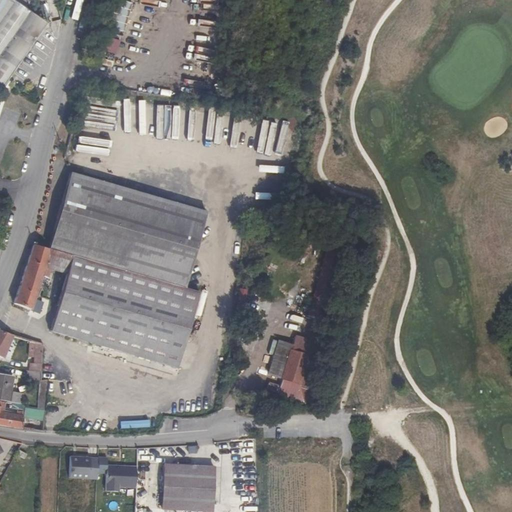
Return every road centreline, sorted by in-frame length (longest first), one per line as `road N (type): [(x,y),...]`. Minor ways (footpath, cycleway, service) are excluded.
road 1 (residential): [(343,418),(119,442),(0,432)]
road 2 (unclassified): [(0,282),(80,0)]
